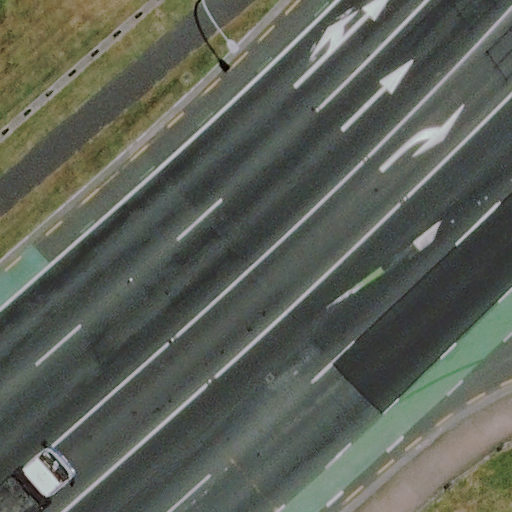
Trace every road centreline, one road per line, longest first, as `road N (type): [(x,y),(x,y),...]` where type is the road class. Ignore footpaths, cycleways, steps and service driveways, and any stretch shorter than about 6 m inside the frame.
road 1 (secondary): [(0,398),(314,123),(430,0)]
road 2 (secondary): [(511,203),(293,406)]
road 3 (secondary): [(511,303),(444,320),(293,406)]
road 4 (secondary): [(293,406),(173,511)]
